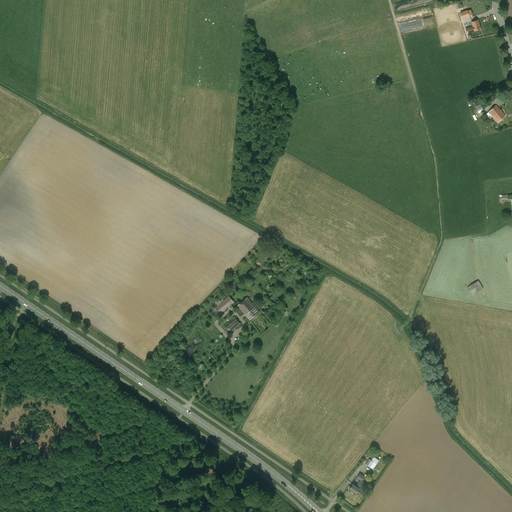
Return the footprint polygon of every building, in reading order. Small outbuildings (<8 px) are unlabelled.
[(471,10),(468,11),(468,10),(460,13),(462,19),(470,17),(469,16),(472,15),(471,10)] [(467,33),(481,29),(478,20),(471,22),(473,26),(466,29),(467,33)] [(487,97),(478,102),(474,104),(479,113),(484,111),(482,107),(490,103),(497,99),(496,96),(489,100),(487,97)] [(498,123),(505,116),(496,105),(488,112),(498,123)] [(472,296),(483,289),(478,281),(467,288),(472,296)] [(234,303),(228,296),(221,302),(219,299),(215,303),(217,306),(215,308),(220,314),(226,310),(225,309),(228,307),(228,308),(234,303)] [(259,312),(255,307),(247,297),(237,305),(249,320),(259,312)] [(236,319),(228,325),(227,324),(225,326),(226,327),(230,333),(240,324),(236,319)] [(373,456),(371,460),(369,459),(366,464),(373,469),(379,460),(373,456)] [(360,480),(356,486),(353,484),(349,489),(356,494),(360,488),(361,489),(368,479),(360,473),(357,478),(360,480)]
